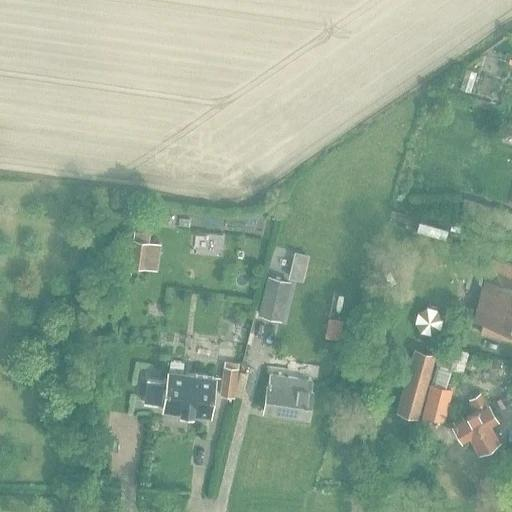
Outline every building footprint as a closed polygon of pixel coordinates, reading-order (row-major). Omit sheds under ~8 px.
[(472,226),(511,237),(511,233),(511,212),(458,197),(455,209),(475,215),(472,226)] [(225,232),(226,216),(199,214),(198,230),(225,232)] [(161,243),(150,241),(151,233),(135,231),(133,240),(132,239),(128,266),(157,270),(161,243)] [(511,263),(489,258),(473,319),(483,321),(480,331),(511,339),(511,263)] [(258,315),(282,321),(291,280),(267,275),(258,315)] [(325,337),(340,340),(344,320),(329,317),(325,337)] [(436,363),(449,368),(456,348),(442,343),(436,363)] [(163,405),(163,409),(208,415),(214,377),(181,372),(183,362),(170,360),(168,370),(166,381),(147,379),(143,402),(163,405)] [(219,395),(235,397),(239,362),(224,360),(219,395)] [(277,360),(277,368),(297,368),(297,360),(277,360)] [(312,390),(311,390),(313,380),(270,374),(268,384),(264,411),(308,417),(312,390)] [(422,415),(445,421),(453,389),(429,383),(422,415)] [(487,403),(487,404),(480,392),(469,399),(476,410),(453,424),(462,439),(469,435),(478,451),(499,438),(489,423),(496,419),(487,403)]
